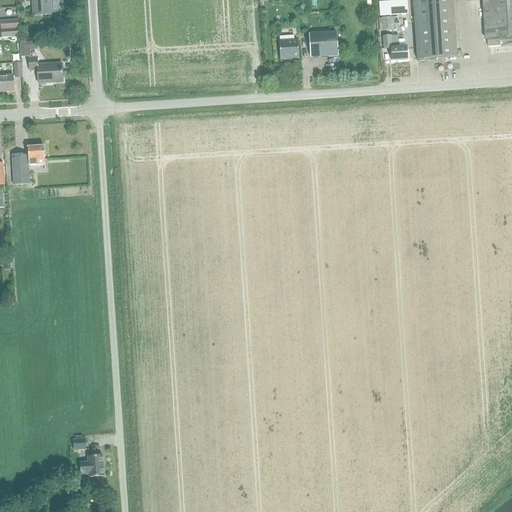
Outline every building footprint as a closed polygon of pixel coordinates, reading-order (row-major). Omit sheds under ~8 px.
[(51,15),(51,14),(59,13),(57,0),(33,0),(34,16),(51,15)] [(453,0),(413,0),(417,60),(457,57),(453,0)] [(511,0),(482,0),(485,41),(511,39),(511,0)] [(407,1),(379,2),(380,17),(408,15),(407,1)] [(382,18),(383,31),(394,30),(393,18),(382,18)] [(2,30),(19,29),(18,21),(2,22),(2,30)] [(19,37),(19,29),(2,30),(3,38),(19,37)] [(336,33),(310,34),(311,58),(338,57),(336,33)] [(298,41),(294,41),(294,36),(280,37),(280,42),(279,42),(280,60),(299,59),(298,41)] [(391,49),(392,62),(408,61),(407,47),(399,48),(398,36),(383,37),(384,49),(391,49)] [(37,42),(21,43),(21,57),(30,56),(30,49),(37,49),(37,42)] [(39,84),(49,84),(49,82),(63,82),(62,64),(38,66),(38,59),(30,59),(31,72),(38,71),(39,84)] [(0,92),(15,92),(14,75),(0,76),(0,92)] [(12,156),(14,186),(30,185),(29,166),(45,165),(44,147),(28,148),(28,155),(12,156)] [(74,451),(86,450),(85,440),(73,441),(74,451)] [(104,477),(103,456),(88,457),(88,463),(80,463),(81,475),(89,475),(89,478),(104,477)]
